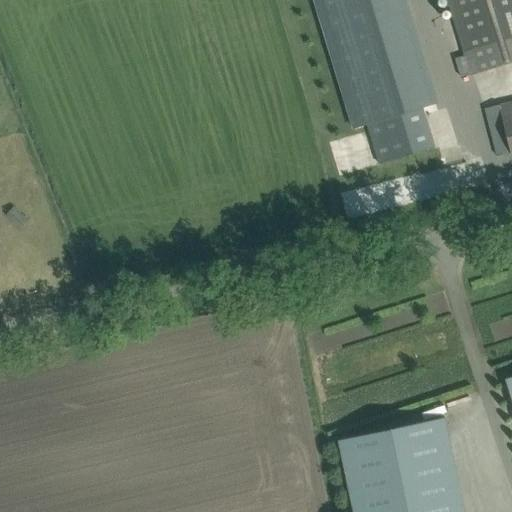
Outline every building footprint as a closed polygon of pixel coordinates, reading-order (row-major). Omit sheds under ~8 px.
[(316,0),(356,128),(368,124),(423,107),(435,103),(403,0),(316,0)] [(511,0),(448,0),(466,56),(472,76),(511,63),(511,0)] [(511,102),(500,106),(507,134),(511,153),(511,102)] [(423,107),(368,124),(380,161),(434,144),(423,107)] [(474,155),(347,189),(355,219),(483,185),(474,155)] [(15,206),(7,215),(21,228),(29,220),(15,206)] [(339,440),(354,511),(452,511),(433,420),(339,440)]
